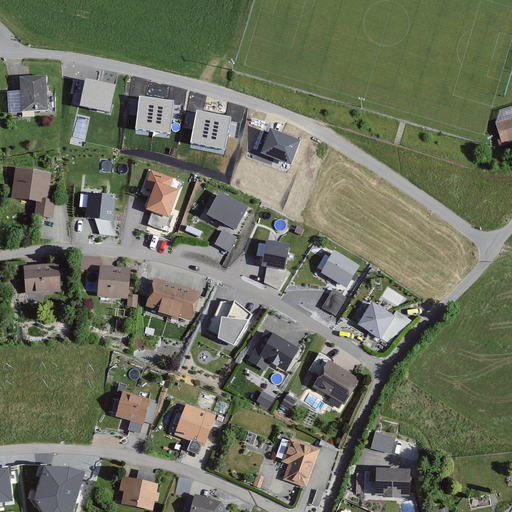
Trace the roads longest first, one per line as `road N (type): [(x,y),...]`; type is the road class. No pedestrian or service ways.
road 1 (residential): [(8,49),(69,56),(243,100),(312,128),(495,245)]
road 2 (residential): [(0,256),(124,251),(196,266),(322,327),(385,378)]
road 3 (residential): [(285,511),(191,468),(95,449),(0,449)]
road 4 (residential): [(385,378),(495,245)]
road 5 (residential): [(325,511),(385,378)]
